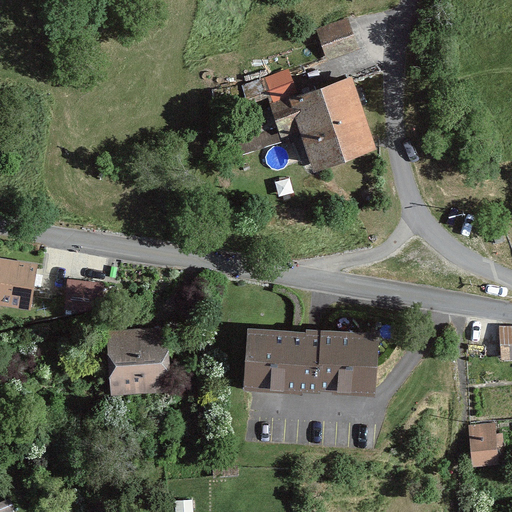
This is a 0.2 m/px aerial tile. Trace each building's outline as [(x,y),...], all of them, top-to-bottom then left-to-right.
[(317,30),(327,59),(359,48),(349,19),(317,30)] [(306,128),(320,167),(380,145),(356,79),(306,97),(295,68),(262,80),(283,136),(306,128)] [(0,258),(0,305),(30,311),(38,264),(0,258)] [(67,280),(63,311),(102,315),(104,283),(67,280)] [(106,331),(111,396),(175,391),(169,326),(106,331)] [(511,360),(511,326),(499,326),(502,361),(511,360)] [(247,329),(244,390),(376,398),(376,387),(379,335),(247,329)] [(471,466),(502,463),(498,425),(468,428),(471,466)]
